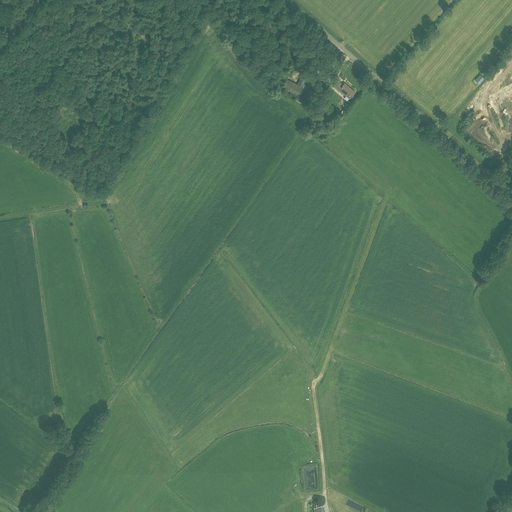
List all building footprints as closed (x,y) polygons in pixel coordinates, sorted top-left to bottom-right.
[(298,72),(291,66),(286,72),(294,78),(298,72)] [(485,70),(481,75),(479,73),(478,75),(479,75),(475,80),(479,84),(484,78),(485,78),(489,73),(485,70)] [(317,82),(307,77),(303,75),(298,84),(287,79),(282,89),(298,97),(301,92),(310,96),(317,82)] [(350,98),(355,92),(345,83),(343,85),(338,81),(334,86),(339,90),(340,89),(350,98)] [(314,477),(317,477),(316,471),(308,472),(309,481),(314,481),(314,477)]
